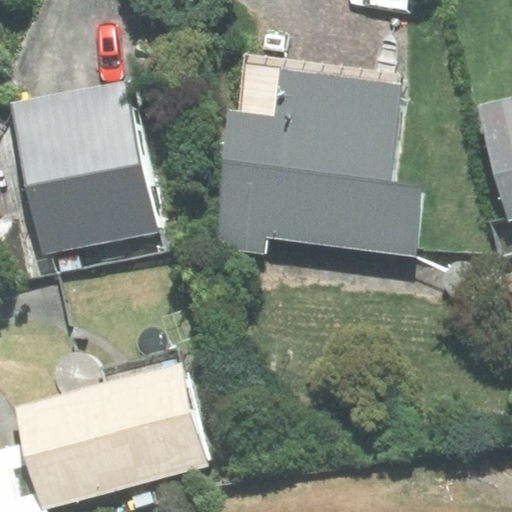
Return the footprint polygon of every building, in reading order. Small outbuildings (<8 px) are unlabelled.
[(343,0),(339,51),(403,57),(408,0),(343,0)] [(237,114),(222,251),(269,256),(271,240),(424,258),(432,191),(398,188),(410,77),(250,59),(245,114),(237,114)] [(139,90),(22,110),(48,258),(165,238),(139,90)] [(511,105),(488,111),(511,219),(511,105)] [(31,446),(0,453),(0,511),(49,511),(49,510),(213,468),(189,369),(22,412),(31,446)] [(450,388),(417,389),(418,409),(450,408),(450,388)]
